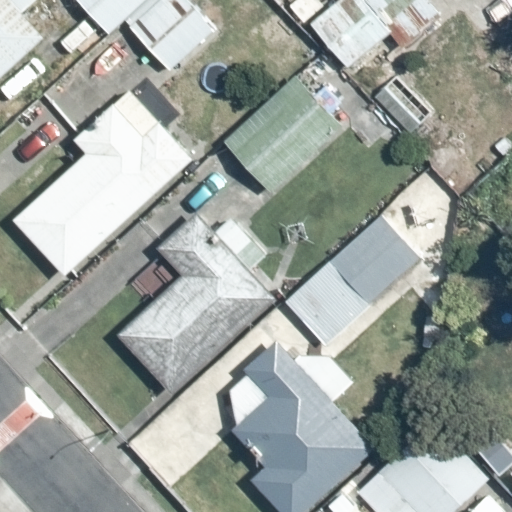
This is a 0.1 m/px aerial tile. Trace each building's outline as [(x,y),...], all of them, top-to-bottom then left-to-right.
[(32,0),(0,0),(0,75),(44,35),(21,10),(32,0)] [(143,0),(82,0),(111,31),(143,0)] [(217,25),(193,0),(156,0),(130,25),(171,68),(217,25)] [(443,11),(433,0),(333,0),(311,19),(350,66),(400,25),(410,38),(443,11)] [(394,64),(365,90),(413,141),(441,115),(394,64)] [(344,123),(298,73),(227,138),(273,188),(344,123)] [(193,157),(133,91),(81,138),(92,150),(18,218),(67,272),(193,157)] [(216,225),(199,206),(155,246),(183,277),(122,333),(173,390),(275,297),(250,269),(268,253),(230,211),(216,225)] [(420,255),(381,213),(289,300),(328,342),(420,255)] [(300,511),(374,445),(279,340),(248,367),(212,400),(273,466),(257,481),(284,511),(300,511)] [(411,435),(357,488),(380,511),(447,511),(467,493),(411,435)]
